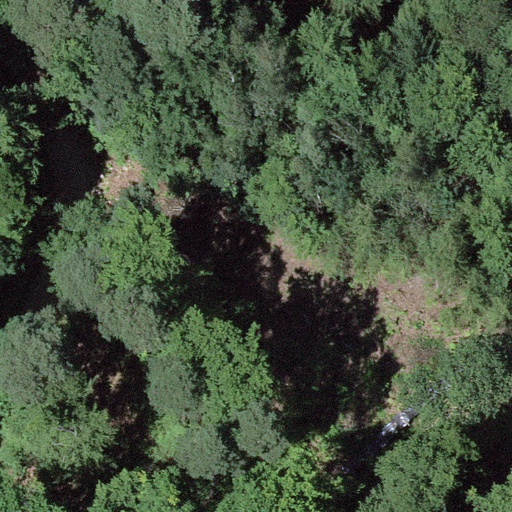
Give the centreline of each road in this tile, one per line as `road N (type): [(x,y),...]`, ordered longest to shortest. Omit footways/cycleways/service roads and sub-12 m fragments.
road 1 (track): [(0,7),(83,149),(76,208),(0,424)]
road 2 (track): [(351,511),(511,332)]
